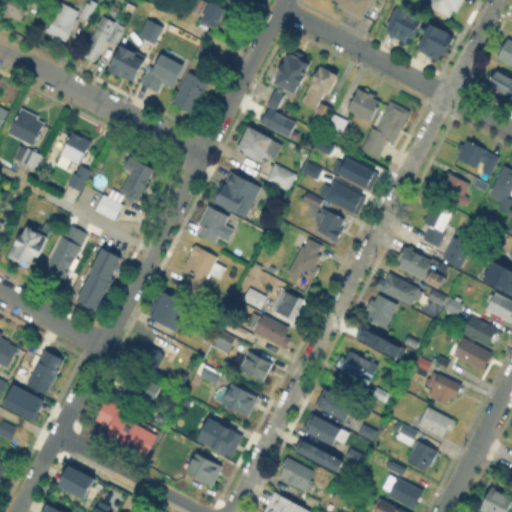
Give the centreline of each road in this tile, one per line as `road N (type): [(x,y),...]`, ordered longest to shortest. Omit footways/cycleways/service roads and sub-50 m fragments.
road 1 (residential): [(228,511),(495,0)]
road 2 (residential): [(15,511),(281,0)]
road 3 (residential): [(511,129),(278,7)]
road 4 (residential): [(202,155),(0,48)]
road 5 (residential): [(206,511),(55,436)]
road 6 (residential): [(441,511),(511,379)]
